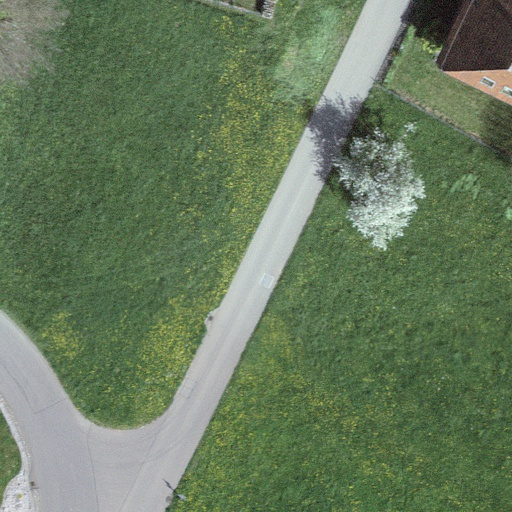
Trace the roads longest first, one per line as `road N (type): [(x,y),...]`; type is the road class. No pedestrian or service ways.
road 1 (residential): [(123,511),(210,371),(389,0)]
road 2 (residential): [(0,349),(46,416),(77,511)]
